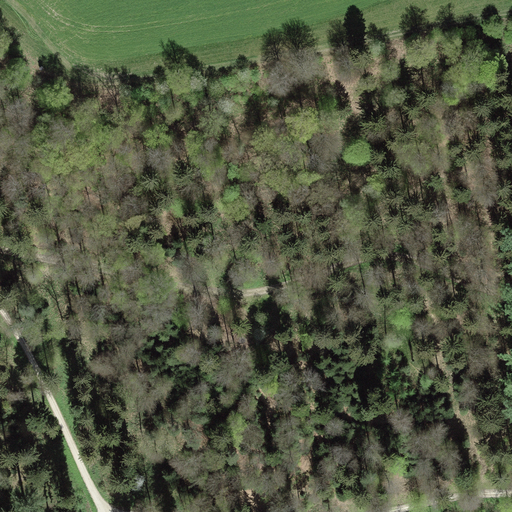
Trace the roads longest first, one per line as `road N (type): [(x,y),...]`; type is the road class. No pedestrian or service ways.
road 1 (track): [(511,296),(404,252),(239,294),(0,248)]
road 2 (track): [(102,511),(0,309)]
road 3 (track): [(386,511),(511,493)]
